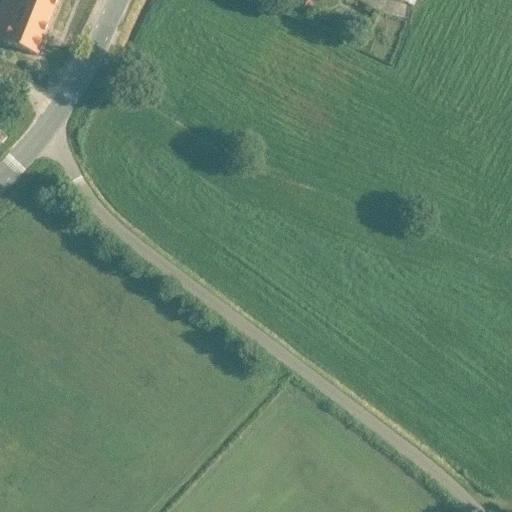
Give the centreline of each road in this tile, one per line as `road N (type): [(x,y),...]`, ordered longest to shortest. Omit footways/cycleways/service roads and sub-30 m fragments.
road 1 (unclassified): [(476,511),(114,227),(47,127)]
road 2 (tertiary): [(47,127),(116,0)]
